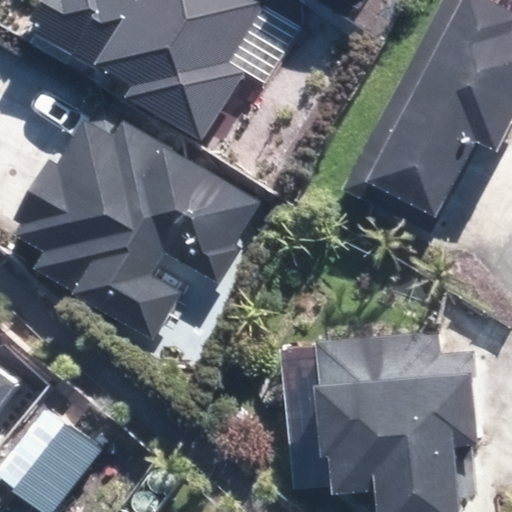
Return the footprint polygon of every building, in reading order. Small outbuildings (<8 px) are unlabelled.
[(258,0),(64,0),(56,13),(192,102),(258,0)] [(511,7),(498,0),(458,0),(367,179),(444,217),(491,126),(508,135),(511,127),(511,7)] [(256,211),(115,119),(35,241),(160,323),(181,290),(151,271),(171,240),(217,270),(256,211)] [(0,412),(35,368),(0,340),(0,412)] [(436,341),(339,347),(348,473),(398,470),(401,511),(464,511),(466,511),(461,429),(485,427),(480,355),(438,358),(436,341)]
